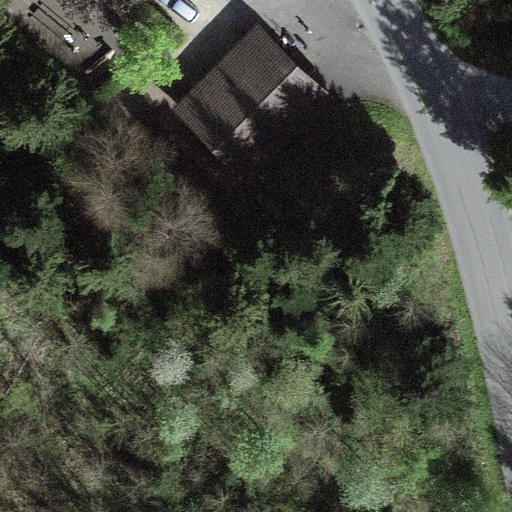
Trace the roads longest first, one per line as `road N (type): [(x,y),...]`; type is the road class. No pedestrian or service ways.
road 1 (tertiary): [(511,401),(466,203),(428,92)]
road 2 (track): [(0,150),(97,130),(161,78),(235,0)]
